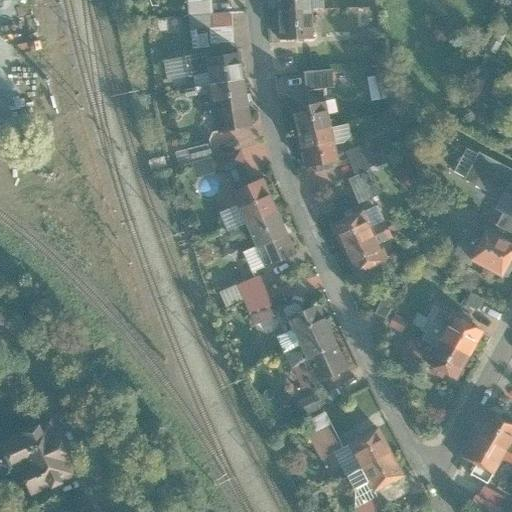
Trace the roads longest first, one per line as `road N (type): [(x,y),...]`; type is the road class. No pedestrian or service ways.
road 1 (residential): [(432,478),(355,336),(293,188),(254,0)]
road 2 (residential): [(116,511),(53,390),(1,331)]
road 3 (residential): [(432,478),(511,333)]
